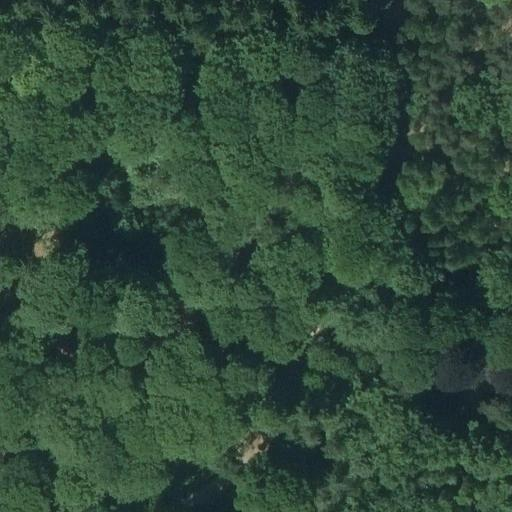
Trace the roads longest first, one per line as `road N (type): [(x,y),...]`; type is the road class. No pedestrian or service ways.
road 1 (track): [(0,315),(50,364),(139,511)]
road 2 (track): [(309,313),(282,318),(270,333),(192,511)]
road 3 (track): [(309,313),(511,344)]
road 4 (track): [(123,482),(232,423)]
